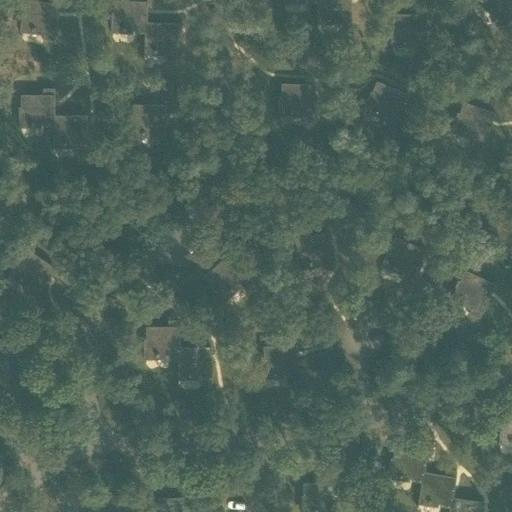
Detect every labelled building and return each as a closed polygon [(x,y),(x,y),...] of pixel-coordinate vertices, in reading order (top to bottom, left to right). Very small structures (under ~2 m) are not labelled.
[(135,33),(145,33),(145,34),(145,23),(146,23),(146,0),(135,0),(136,2),(114,1),(112,37),(113,37),(113,29),(121,29),(121,31),(125,31),(125,30),(135,30),(135,33)] [(349,0),(317,0),(317,3),(317,28),(318,28),(318,20),(326,20),(326,22),(329,22),(329,20),(339,20),(339,30),(350,30),(349,0)] [(511,0),(483,0),(477,8),(483,3),(488,8),(487,9),(490,11),(491,10),(498,17),(492,24),(500,31),(511,17),(511,0)] [(25,1),(21,37),(22,37),(23,29),(31,30),(31,31),(34,31),(34,30),(44,31),(43,41),(54,42),(58,5),(25,1)] [(393,15),(393,51),(393,43),(401,43),(402,44),(405,44),(405,43),(415,43),(415,52),(426,52),(426,15),(393,15)] [(145,34),(145,33),(144,59),(145,51),(153,51),(153,53),(156,53),(156,52),(166,52),(166,61),(177,62),(178,24),(146,23),(145,23),(145,34)] [(376,82),(362,116),(363,116),(366,108),(374,111),(373,113),(376,114),(377,113),(386,116),(382,125),(393,129),(407,95),(376,82)] [(281,84),(280,120),(281,120),(281,112),(289,113),(289,114),(293,114),(293,113),(303,113),(302,123),(313,123),(314,85),(281,84)] [(43,127),(53,127),(53,117),(54,117),(54,89),(43,90),(43,96),(20,96),(21,132),(22,132),(22,124),(30,124),(30,125),(33,125),(33,124),(43,124),(43,127)] [(463,103),(451,137),(452,137),(454,130),(462,132),(461,133),(465,135),(465,133),(474,137),(471,145),(481,149),(494,114),(463,103)] [(132,105),(131,141),(132,141),(132,133),(140,134),(140,135),(144,135),(144,134),(154,134),(153,143),(164,144),(166,107),(132,105)] [(86,116),(54,117),(53,117),(53,127),(53,153),(54,153),(54,145),(62,144),(62,146),(66,146),(65,144),(75,144),(75,154),(86,153),(86,116)] [(327,234),(295,238),(300,274),(301,274),(299,266),(307,265),(308,266),(311,266),(311,264),(320,263),(322,272),(333,270),(327,234)] [(381,271),(381,272),(384,264),(392,267),(391,269),(395,270),(395,269),(404,272),(401,281),(411,285),(425,250),(394,238),(381,271)] [(27,250),(7,280),(8,281),(12,274),(19,278),(18,280),(21,282),(22,280),(30,286),(25,294),(34,300),(55,269),(27,250)] [(228,255),(204,278),(228,304),(229,304),(223,298),(229,292),(230,293),(232,291),(232,290),(239,283),(245,290),(253,283),(228,255)] [(464,271),(449,304),(450,304),(454,297),(461,301),(460,302),(463,303),(464,302),(473,306),(469,314),(479,319),(494,285),(464,271)] [(146,328),(146,364),(147,364),(147,355),(155,355),(155,357),(158,357),(158,355),(168,355),(168,358),(178,358),(178,348),(179,348),(179,321),(168,321),(168,327),(146,328)] [(0,370),(6,374),(3,382),(13,386),(27,352),(0,340),(0,370)] [(263,347),(264,383),(265,383),(264,375),(273,375),(273,376),(276,376),(276,375),(286,374),(286,384),(297,383),(296,346),(263,347)] [(178,358),(178,384),(179,384),(179,376),(187,376),(187,377),(190,377),(190,376),(200,376),(200,385),(211,385),(211,348),(179,348),(178,348),(178,358)] [(511,413),(504,413),(499,448),(500,449),(501,441),(509,442),(509,443),(511,443),(511,413)] [(394,447),(389,483),(391,475),(399,476),(398,478),(402,478),(402,477),(412,478),(411,481),(421,483),(423,473),(424,473),(428,446),(417,444),(416,451),(394,447)] [(452,498),(456,472),(445,470),(445,476),(424,473),(423,473),(421,483),(417,508),(418,508),(419,501),(427,502),(427,503),(430,504),(431,502),(440,504),(440,507),(449,508),(450,508),(452,498)] [(336,511),(336,483),(303,484),(303,511),(304,511),(313,511),(312,511),(316,511),(326,511),(325,511),(336,511)] [(191,511),(190,498),(157,499),(158,511),(191,511)] [(450,508),(449,508),(448,511),(482,511),(484,503),(452,498),(450,508)]
